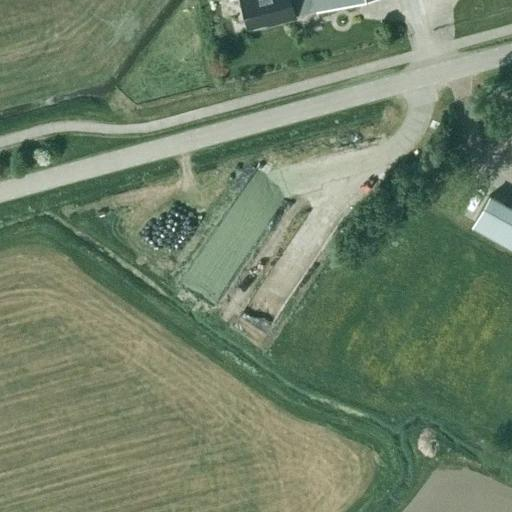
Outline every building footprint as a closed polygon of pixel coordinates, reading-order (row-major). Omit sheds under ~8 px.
[(316,9),(316,10),(353,0),(240,0),(248,28),(277,20),(278,22),(295,18),(294,15),(316,9)] [(511,208),(489,196),(472,226),(511,248),(511,208)] [(146,219),(163,246),(188,230),(171,203),(146,219)] [(299,241),(317,218),(310,213),(293,236),(299,241)] [(190,283),(214,299),(249,245),(224,229),(190,283)]
